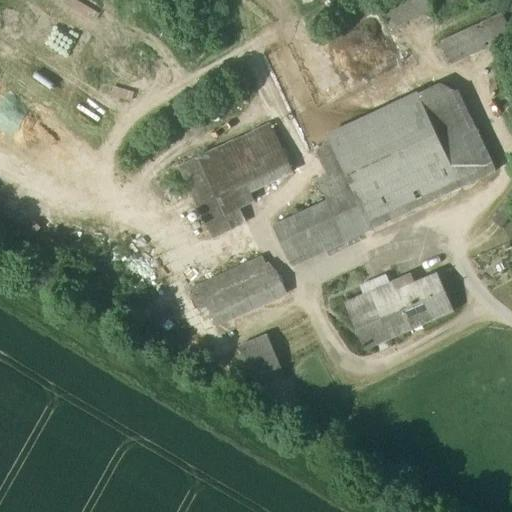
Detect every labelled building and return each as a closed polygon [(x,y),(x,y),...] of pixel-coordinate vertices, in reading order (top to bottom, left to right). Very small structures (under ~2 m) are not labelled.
[(380,0),(392,26),(431,8),(427,0),(380,0)] [(439,42),(450,63),(511,33),(511,23),(505,11),(439,42)] [(440,83),(418,93),(461,186),(496,170),(457,89),(455,90),(440,83)] [(371,228),(461,186),(418,93),(328,136),(330,142),(353,189),(370,225),(371,228)] [(179,166),(213,237),(246,222),(239,208),(251,202),(247,193),(293,171),(270,123),(179,166)] [(318,178),(328,200),(353,189),(330,142),(315,149),(327,174),(318,178)] [(291,264),(308,257),(298,236),(331,220),(340,239),(370,225),(353,189),(328,200),(273,226),(291,264)] [(492,220),(502,227),(511,213),(511,205),(507,201),(492,220)] [(341,241),(340,239),(331,220),(298,236),(308,257),(341,241)] [(198,286),(216,325),(287,293),(276,270),(270,273),(262,257),(198,286)] [(390,281),(391,283),(395,292),(415,283),(411,273),(390,281)] [(390,284),(370,293),(389,337),(453,309),(437,274),(415,283),(395,292),(391,283),(390,284)] [(361,286),(364,294),(370,292),(370,293),(390,284),(386,275),(361,286)] [(389,337),(370,293),(370,292),(364,294),(347,302),(367,347),(389,337)] [(240,346),(246,362),(273,351),(267,336),(251,342),(240,346)] [(273,351),(246,362),(253,378),(280,367),(273,351)]
